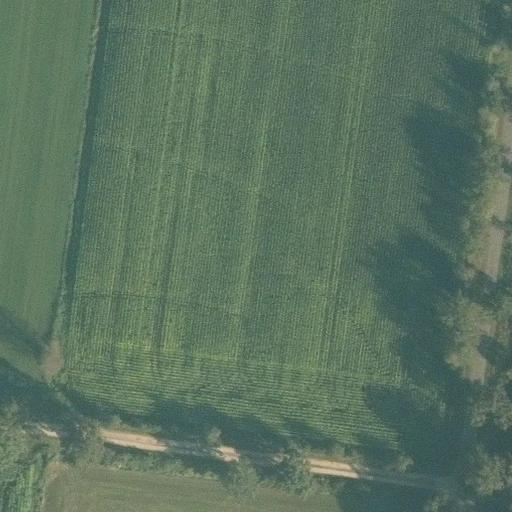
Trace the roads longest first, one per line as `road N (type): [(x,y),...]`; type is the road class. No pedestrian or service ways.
road 1 (track): [(0,426),(461,488)]
road 2 (unclassified): [(511,114),(461,488)]
